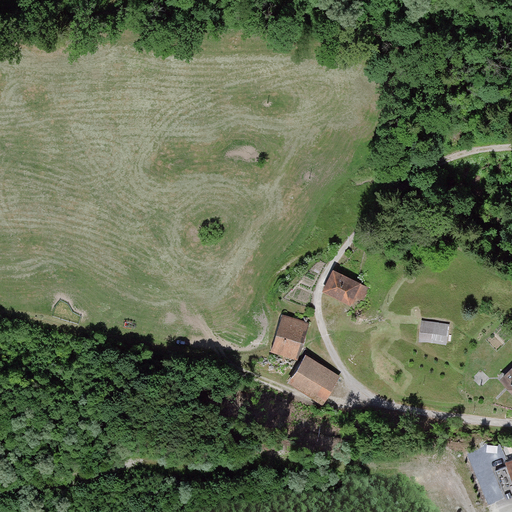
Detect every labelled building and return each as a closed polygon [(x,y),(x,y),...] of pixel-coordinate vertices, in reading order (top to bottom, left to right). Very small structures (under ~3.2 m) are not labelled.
[(363,285),(332,270),(322,292),(352,307),(363,285)] [(296,361),(307,322),(281,314),(270,353),(296,361)] [(445,344),(446,323),(418,322),(417,343),(445,344)] [(338,377),(304,354),(287,380),(321,402),(338,377)] [(511,365),(497,380),(511,394),(511,365)] [(511,493),(511,459),(506,462),(507,465),(493,470),(504,497),(511,493)]
